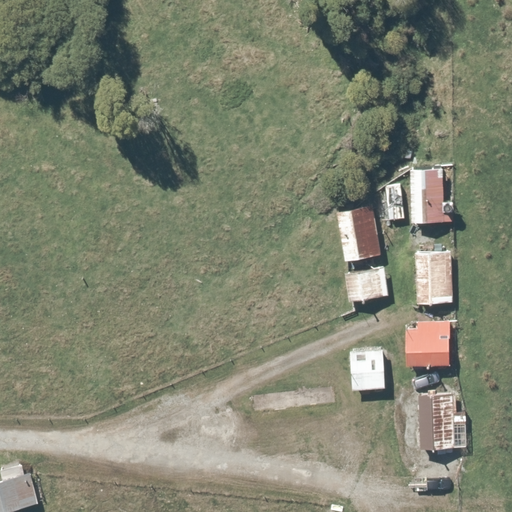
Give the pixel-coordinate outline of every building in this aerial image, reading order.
[(445,166),(413,168),(416,224),(448,223),(445,166)] [(379,207),(342,213),(349,260),(386,254),(379,207)] [(452,250),(417,251),(420,306),(455,305),(452,250)] [(386,267),(349,273),(354,302),(390,296),(386,267)] [(451,327),(409,330),(411,370),(454,367),(451,327)] [(385,359),(354,358),(353,389),(384,390),(385,359)] [(335,387),(256,396),(259,416),(337,406),(335,387)] [(457,391),(422,392),(424,450),(459,449),(457,391)] [(30,464),(1,471),(3,480),(0,480),(0,511),(4,511),(39,504),(30,464)]
